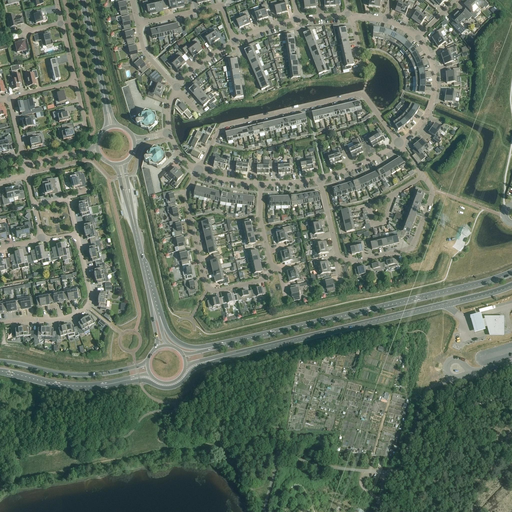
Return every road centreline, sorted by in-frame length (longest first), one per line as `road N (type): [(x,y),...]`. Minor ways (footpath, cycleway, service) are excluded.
road 1 (primary): [(511,272),(232,342)]
road 2 (primary): [(246,351),(511,285)]
road 3 (residential): [(398,142),(362,93),(221,126),(198,171)]
road 4 (residential): [(198,171),(186,200),(208,288),(263,280),(271,267)]
road 5 (residential): [(0,323),(58,320),(87,306),(76,235)]
road 6 (primary): [(99,385),(143,380),(169,388),(198,366),(246,351)]
road 7 (residential): [(338,256),(353,262),(411,248),(432,193),(422,176)]
road 8 (primary): [(147,361),(81,375),(0,361)]
road 9 (track): [(511,398),(438,418),(423,437),(414,473)]
road 10 (residential): [(234,42),(219,6),(137,24)]
road 11 (residential): [(398,142),(425,117),(433,96),(433,68),(417,38)]
